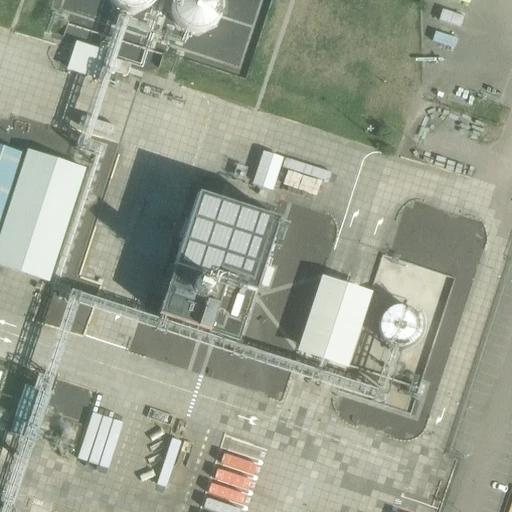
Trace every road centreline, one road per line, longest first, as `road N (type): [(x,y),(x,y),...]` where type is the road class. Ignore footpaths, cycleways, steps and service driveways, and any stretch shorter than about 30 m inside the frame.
road 1 (unknown): [(101,350),(177,100),(486,191),(501,204),(503,223),(437,419),(410,458)]
road 2 (unknown): [(101,350),(410,458)]
road 3 (unknown): [(0,57),(177,100)]
road 4 (unknown): [(0,471),(134,511)]
